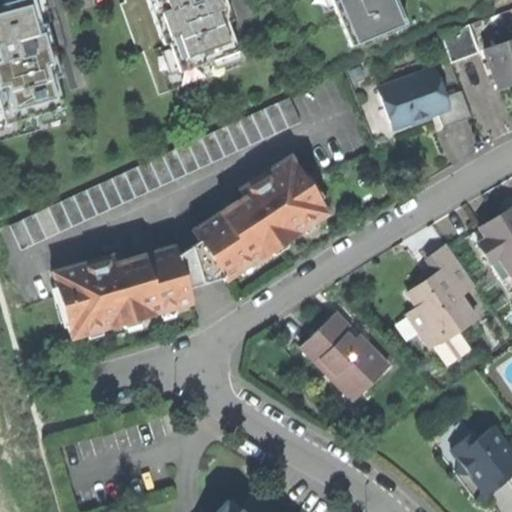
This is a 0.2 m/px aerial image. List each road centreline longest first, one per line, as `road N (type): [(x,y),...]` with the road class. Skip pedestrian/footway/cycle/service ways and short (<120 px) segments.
road 1 (residential): [(208,365),(230,330),(511,157)]
road 2 (residential): [(208,365),(222,404),(391,511)]
road 3 (track): [(0,290),(62,511)]
